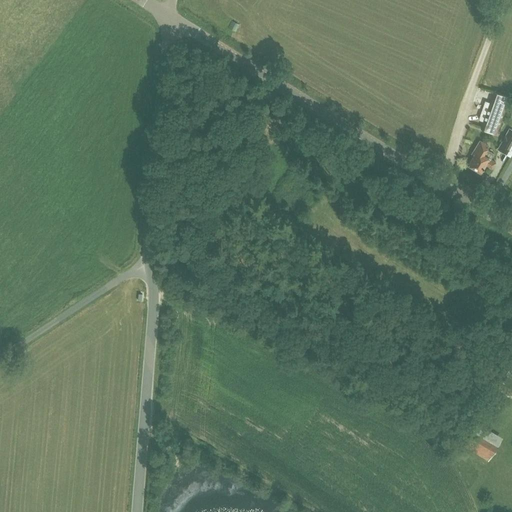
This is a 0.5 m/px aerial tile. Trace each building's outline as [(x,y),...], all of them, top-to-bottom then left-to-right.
[(231,20),(228,28),(236,32),(239,24),(231,20)] [(481,128),(496,133),(509,97),(493,91),(481,128)] [(511,127),(509,126),(495,150),(507,157),(511,147),(511,127)] [(482,154),(486,149),(487,147),(482,143),(477,151),(475,155),(476,155),(469,165),(480,172),(485,164),(491,168),(495,162),(490,159),(489,158),(482,154)] [(478,422),(463,446),(488,461),(502,437),(478,422)]
